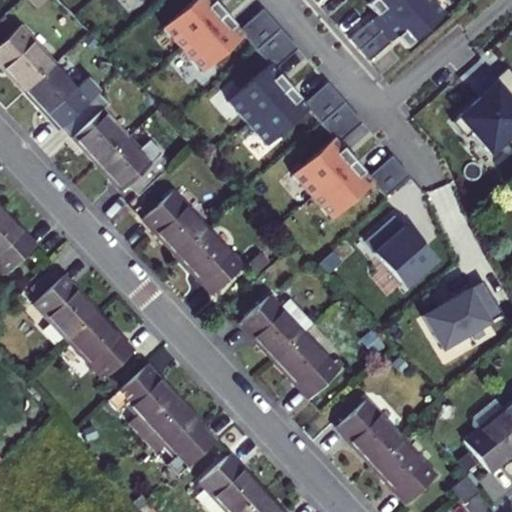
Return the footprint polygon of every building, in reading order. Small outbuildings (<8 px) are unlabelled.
[(181,49),(223,12),(212,0),(190,0),(161,26),(181,49)] [(375,14),(348,38),(357,49),(414,0),(368,0),(365,3),(375,14)] [(431,0),(414,0),(357,49),(367,61),(395,36),(405,47),(444,14),(431,0)] [(238,29),(223,12),(181,49),(201,72),(242,35),(254,49),(278,28),(261,8),(238,29)] [(0,64),(20,86),(50,59),(15,21),(0,35),(0,64)] [(245,122),(287,85),(272,68),(296,48),(278,28),(254,49),(267,63),(225,99),(245,122)] [(83,79),(75,86),(50,59),(20,86),(45,114),(49,110),(59,120),(83,99),(93,90),(83,79)] [(511,73),(505,66),(490,80),(493,83),(451,121),(464,136),(469,131),(489,153),(511,132),(511,73)] [(302,102),(287,85),(245,122),(266,145),(307,108),(319,122),(343,101),(326,82),(302,102)] [(94,158),(123,132),(98,105),(103,101),(93,90),(83,99),(59,120),(94,158)] [(310,195),(352,158),(337,141),(360,121),(343,101),(319,122),(331,136),(290,172),(310,195)] [(123,132),(94,158),(120,185),(123,183),(132,193),(164,164),(155,153),(157,151),(132,124),(123,132)] [(367,175),(352,158),(310,195),(330,218),(371,182),(383,196),(407,174),(390,155),(367,175)] [(202,225),(168,188),(139,214),(173,251),(202,225)] [(35,249),(0,211),(0,269),(6,276),(35,249)] [(202,225),(173,251),(207,289),(237,262),(202,225)] [(403,287),(435,260),(402,225),(372,252),(403,287)] [(66,342),(95,315),(60,276),(31,304),(66,342)] [(500,310),(479,278),(466,287),(463,283),(448,292),(451,297),(421,316),(442,348),(500,310)] [(235,320),(270,358),(299,331),(308,322),(284,296),(275,305),(264,293),(235,320)] [(130,352),(95,315),(66,342),(101,380),(130,352)] [(334,368),(299,331),(270,358),(304,395),(334,368)] [(179,406),(145,367),(106,402),(117,415),(125,407),(136,419),(128,427),(140,441),(179,406)] [(485,472),(511,449),(511,423),(499,408),(491,397),(469,416),(468,423),(473,429),(459,441),(485,472)] [(511,397),(499,408),(511,423),(511,397)] [(398,436),(362,398),(332,426),(367,464),(398,436)] [(213,444),(179,406),(140,441),(153,455),(162,447),(173,458),(163,467),(174,479),(213,444)] [(398,436),(367,464),(402,501),(432,473),(398,436)] [(197,485),(222,511),(244,511),(262,496),(227,458),(197,485)] [(476,490),(463,474),(446,489),(454,499),(459,504),(476,490)] [(276,511),(262,496),(244,511),(276,511)]
